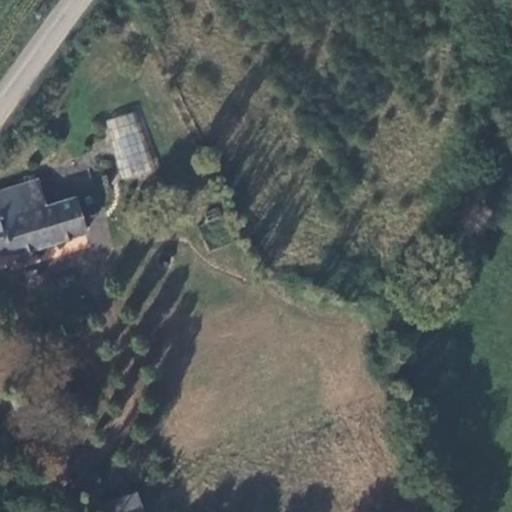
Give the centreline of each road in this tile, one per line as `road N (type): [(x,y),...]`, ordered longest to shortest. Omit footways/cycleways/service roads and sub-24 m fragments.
road 1 (unknown): [(101,291),(125,378),(122,427),(108,462),(0,501)]
road 2 (tertiary): [(0,104),(76,0)]
